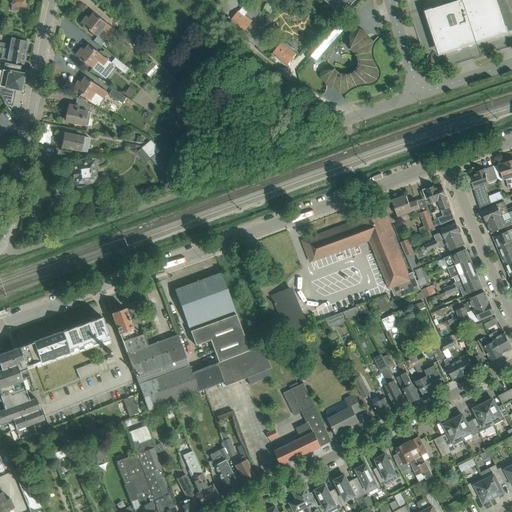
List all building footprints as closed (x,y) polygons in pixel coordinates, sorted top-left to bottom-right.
[(25,0),(12,0),(11,10),(18,11),(19,6),(24,7),(25,0)] [(324,0),(341,14),(355,0),(324,0)] [(476,42),(462,0),(459,0),(425,11),(437,47),(446,52),(476,42)] [(462,0),(476,42),(477,44),(477,42),(507,32),(506,29),(500,10),(511,6),(509,0),(462,0)] [(81,23),(89,29),(96,35),(101,28),(110,35),(115,30),(92,11),(88,17),(87,16),(81,23)] [(238,11),(237,13),(231,20),(244,31),(251,21),(238,11)] [(121,27),(117,31),(115,34),(121,40),(125,39),(132,46),(133,44),(136,47),(139,44),(136,42),(121,27)] [(334,70),(331,67),(326,67),(325,68),(324,68),(323,69),(322,70),(321,71),(320,72),(320,73),(320,75),(320,76),(320,77),(321,79),(322,80),(323,81),(324,82),(325,83),(325,84),(326,85),(336,86),(335,87),(335,88),(335,89),(335,90),(336,91),(336,92),(337,93),(338,93),(339,94),(340,94),(341,94),(342,94),(343,94),(344,94),(345,93),(347,91),(350,89),(353,88),(355,86),(358,85),(361,85),(364,84),(367,84),(368,84),(370,84),(372,83),(373,83),(374,82),(375,81),(376,80),(377,79),(378,78),(378,77),(378,76),(379,75),(379,74),(379,73),(379,72),(379,71),(378,70),(378,69),(378,68),(376,65),(374,63),(373,60),(373,58),(372,56),(372,54),(372,53),(372,51),(372,49),(368,48),(368,46),(369,44),(369,42),(369,40),(368,38),(368,37),(367,35),(367,34),(366,33),(366,32),(364,31),(363,30),(361,29),(360,29),(359,29),(358,29),(357,29),(356,29),(354,29),(353,29),(352,30),(350,31),(349,32),(349,33),(348,33),(348,34),(347,35),(347,36),(346,37),(346,38),(346,39),(346,40),(346,41),(346,42),(347,47),(347,50),(355,53),(358,59),(358,65),(358,69),(355,73),(350,76),(344,76),(338,74),(334,70)] [(101,47),(105,41),(98,35),(94,41),(101,47)] [(0,42),(0,47),(25,52),(27,41),(11,38),(9,47),(5,46),(6,43),(0,42)] [(283,41),(279,46),(272,54),(287,65),(292,59),(294,60),(299,55),(297,53),(297,52),(283,41)] [(82,48),(76,55),(84,61),(91,67),(93,68),(99,61),(106,67),(110,61),(95,49),(87,43),(83,49),(82,48)] [(0,53),(2,54),(1,59),(6,60),(23,63),(25,52),(0,47),(0,53)] [(111,63),(120,69),(125,73),(129,69),(115,58),(111,63)] [(0,95),(6,105),(12,106),(15,90),(21,92),(25,73),(19,72),(21,66),(5,63),(0,84),(0,95)] [(73,88),(82,94),(89,99),(94,92),(103,98),(108,92),(84,76),(80,81),(78,80),(73,88)] [(123,103),(127,97),(114,89),(110,94),(123,103)] [(67,121),(76,123),(88,126),(91,112),(80,109),(80,107),(70,105),(67,121)] [(124,124),(116,119),(114,124),(117,126),(119,129),(118,134),(124,135),(126,128),(124,124)] [(61,150),(71,152),(71,149),(80,151),(83,137),(64,133),(61,150)] [(151,140),(146,144),(155,155),(160,151),(151,140)] [(155,155),(146,144),(141,147),(151,158),(155,155)] [(136,152),(139,155),(145,163),(151,158),(141,147),(136,152)] [(159,160),(154,163),(157,166),(162,173),(167,169),(161,162),(159,160)] [(94,161),(83,162),(73,164),(76,185),(97,182),(94,161)] [(493,166),(498,182),(509,178),(511,185),(511,188),(511,189),(511,192),(511,169),(509,161),(493,166)] [(476,174),(469,176),(480,208),(481,208),(491,204),(504,198),(502,191),(488,197),(484,185),(489,183),(488,183),(497,180),(498,182),(493,166),(476,172),(476,174)] [(454,219),(442,185),(438,187),(437,186),(436,186),(436,187),(435,188),(435,185),(423,190),(426,199),(429,198),(431,203),(438,200),(444,215),(438,218),(439,219),(441,224),(454,219)] [(392,201),(395,210),(397,216),(419,208),(417,201),(409,204),(406,196),(392,201)] [(503,201),(481,211),(486,222),(502,215),(508,213),(507,209),(503,201)] [(421,233),(433,228),(431,222),(427,211),(420,214),(424,226),(419,228),(421,233)] [(303,241),(310,261),(370,239),(390,288),(391,288),(396,299),(420,289),(411,268),(405,270),(391,236),(393,236),(386,217),(379,220),(376,212),(361,217),(362,219),(303,241)] [(502,215),(486,222),(491,233),(511,224),(511,223),(510,218),(504,220),(502,215)] [(439,219),(431,222),(433,228),(441,224),(439,219)] [(434,235),(436,240),(437,243),(460,234),(460,233),(455,222),(439,228),(441,232),(434,235)] [(511,228),(493,237),(497,247),(511,240),(511,228)] [(436,240),(430,242),(432,248),(438,246),(439,248),(446,246),(447,248),(449,251),(464,245),(460,234),(437,243),(436,240)] [(408,239),(400,242),(406,256),(413,253),(408,239)] [(511,240),(497,247),(502,257),(511,252),(511,240)] [(432,248),(430,242),(424,245),(425,245),(425,248),(426,248),(427,251),(432,248)] [(466,249),(443,258),(448,269),(454,266),(453,264),(455,263),(455,265),(470,258),(466,249)] [(511,252),(502,257),(506,266),(511,263),(511,252)] [(454,266),(448,269),(451,278),(474,268),(470,258),(455,265),(455,263),(453,264),(454,266)] [(418,280),(417,280),(417,281),(427,276),(423,267),(414,271),(418,280)] [(455,284),(449,287),(451,293),(457,290),(456,289),(462,286),(461,284),(463,283),(463,284),(478,278),(474,268),(451,278),(452,278),(454,277),(456,282),(454,283),(455,284)] [(221,273),(198,281),(175,290),(195,345),(211,339),(220,362),(250,349),(241,327),(240,327),(221,273)] [(427,276),(417,281),(421,290),(432,285),(431,286),(427,276)] [(456,289),(457,290),(460,289),(463,296),(482,288),(478,278),(463,284),(463,283),(461,284),(462,286),(456,289)] [(432,285),(421,290),(424,298),(435,293),(432,285)] [(443,289),(445,293),(446,295),(451,293),(449,287),(443,289)] [(308,325),(293,288),(271,297),(286,334),(308,325)] [(464,307),(456,311),(458,316),(467,312),(467,313),(489,303),(484,292),(469,298),(470,301),(463,304),(464,307)] [(377,300),(381,312),(389,309),(385,297),(377,300)] [(422,301),(417,303),(421,311),(425,309),(422,301)] [(458,316),(451,318),(454,325),(469,318),(469,320),(477,317),(479,321),(494,314),(490,302),(489,303),(467,313),(467,312),(458,316)] [(125,308),(111,313),(119,333),(123,342),(139,336),(138,332),(126,336),(124,331),(132,328),(125,308)] [(342,313),(326,319),(329,328),(345,321),(342,313)] [(365,323),(371,320),(369,315),(363,318),(365,323)] [(393,315),(382,320),(387,331),(393,328),(390,323),(396,321),(393,315)] [(104,316),(35,341),(33,342),(40,360),(48,357),(49,358),(55,356),(54,354),(62,351),(63,353),(69,351),(68,349),(69,349),(76,346),(77,348),(83,346),(82,344),(90,341),(91,343),(97,341),(96,339),(104,336),(105,338),(111,335),(104,316)] [(499,323),(496,317),(491,320),(493,326),(499,323)] [(154,322),(151,323),(150,322),(144,324),(147,332),(156,329),(154,322)] [(497,331),(489,335),(491,340),(493,339),(502,356),(502,355),(501,353),(511,348),(504,333),(499,336),(497,331)] [(143,334),(139,336),(123,342),(136,376),(186,357),(177,335),(148,346),(143,334)] [(262,343),(268,357),(283,351),(278,337),(262,343)] [(478,341),(481,346),(485,355),(487,354),(491,361),(502,356),(493,339),(491,340),(492,342),(487,344),(484,338),(478,341)] [(452,339),(447,342),(449,347),(455,345),(452,339)] [(0,396),(4,409),(0,410),(0,423),(12,419),(19,439),(36,433),(33,425),(44,421),(36,398),(29,400),(19,372),(27,369),(25,366),(31,364),(31,362),(38,359),(39,361),(40,361),(40,360),(33,342),(18,347),(0,353),(0,396)] [(449,347),(447,342),(441,345),(444,350),(449,347)] [(220,362),(215,363),(222,382),(224,382),(225,386),(247,378),(269,369),(270,368),(261,345),(250,349),(220,362)] [(432,351),(437,362),(444,359),(438,348),(432,351)] [(473,358),(474,359),(478,368),(484,365),(479,355),(478,355),(476,351),(472,353),(474,357),(473,358)] [(417,357),(414,352),(407,355),(410,359),(404,362),(408,369),(414,367),(418,374),(414,376),(414,378),(423,396),(434,391),(426,376),(425,375),(427,374),(426,372),(425,372),(423,368),(420,363),(419,363),(417,357)] [(422,354),(417,357),(419,363),(420,363),(421,362),(425,360),(422,354)] [(381,355),(373,358),(380,372),(388,368),(387,367),(382,358),(381,355)] [(467,355),(456,361),(464,375),(475,370),(467,355)] [(444,361),(446,366),(453,381),(464,375),(456,361),(455,361),(453,356),(444,361)] [(186,357),(136,376),(136,377),(144,400),(146,404),(148,410),(199,392),(222,382),(215,363),(192,373),(186,357)] [(103,359),(76,369),(80,380),(107,369),(103,359)] [(445,385),(438,370),(434,363),(423,368),(425,372),(426,372),(427,374),(425,375),(426,376),(434,391),(445,385)] [(269,369),(247,378),(250,385),(272,377),(269,369)] [(399,383),(405,394),(410,403),(420,398),(407,372),(400,376),(403,381),(399,383)] [(360,376),(354,379),(363,398),(369,395),(360,376)] [(396,410),(406,405),(391,376),(385,379),(393,394),(389,396),(396,410)] [(301,438),(300,438),(307,453),(332,441),(304,383),(283,393),(294,416),(302,412),(307,422),(296,428),(301,438)] [(502,404),(503,405),(511,400),(511,388),(498,396),(502,404)] [(334,428),(333,429),(334,430),(335,430),(337,435),(347,430),(346,428),(358,422),(354,413),(362,409),(354,395),(346,400),(350,408),(329,419),(334,428)] [(135,397),(123,401),(129,417),(141,412),(139,407),(138,402),(135,397)] [(373,404),(376,410),(380,418),(391,413),(390,409),(391,408),(387,400),(385,401),(384,398),(379,401),(377,397),(371,400),(374,404),(373,404)] [(488,403),(484,405),(494,425),(509,417),(503,405),(502,404),(497,407),(493,399),(488,402),(488,403)] [(478,417),(472,420),(479,433),(494,425),(484,405),(479,408),(478,406),(473,409),(478,417)] [(199,428),(211,425),(209,416),(200,418),(199,414),(196,414),(199,428)] [(458,419),(454,421),(464,440),(462,437),(471,432),(473,436),(479,433),(472,420),(467,423),(462,415),(457,417),(458,419)] [(447,433),(442,435),(450,452),(456,450),(454,445),(464,440),(454,421),(449,423),(448,422),(443,424),(447,433)] [(162,467),(161,468),(159,462),(158,461),(156,454),(150,437),(146,425),(127,432),(136,454),(150,488),(154,500),(156,504),(157,503),(160,511),(176,511),(170,494),(170,493),(168,488),(169,487),(162,467)] [(266,434),(269,440),(278,436),(275,430),(266,434)] [(224,432),(220,434),(228,458),(235,455),(229,439),(227,439),(224,432)] [(450,452),(442,435),(434,439),(443,457),(450,452)] [(429,458),(418,437),(407,443),(423,472),(423,473),(424,475),(427,483),(434,479),(424,460),(429,458)] [(275,451),(277,456),(282,465),(307,453),(300,438),(275,451)] [(407,443),(396,448),(404,463),(399,466),(402,472),(412,467),(416,475),(422,472),(424,475),(423,473),(423,472),(407,443)] [(67,448),(61,450),(51,453),(54,461),(64,458),(70,456),(67,448)] [(223,448),(220,450),(225,460),(228,459),(223,448)] [(488,450),(491,456),(496,453),(493,448),(488,450)] [(98,450),(91,453),(95,463),(102,461),(98,450)] [(210,450),(204,453),(209,467),(215,464),(210,450)] [(162,451),(156,454),(158,461),(159,462),(166,458),(162,451)] [(195,460),(191,451),(182,455),(189,469),(188,470),(192,478),(198,493),(194,495),(202,510),(211,505),(203,490),(204,490),(199,479),(197,475),(195,465),(195,460)] [(192,451),(191,451),(195,460),(195,465),(197,475),(199,479),(204,490),(203,490),(211,505),(220,500),(212,486),(209,487),(202,473),(192,451)] [(150,488),(136,454),(116,461),(124,485),(131,482),(137,499),(139,504),(140,507),(141,511),(155,511),(153,508),(155,507),(152,501),(154,500),(150,488)] [(373,469),(382,486),(397,478),(391,467),(394,465),(390,459),(388,460),(385,454),(375,459),(380,469),(375,472),(373,469)] [(236,459),(238,464),(235,465),(246,487),(257,481),(246,460),(245,460),(243,456),(236,459)] [(472,458),(457,466),(460,472),(475,464),(472,458)] [(225,460),(216,465),(220,474),(219,475),(222,480),(225,486),(230,495),(239,490),(231,476),(233,475),(228,466),(225,460)] [(511,461),(497,469),(504,482),(509,479),(511,484),(511,461)] [(361,479),(355,482),(363,496),(378,488),(366,464),(356,469),(361,479)] [(495,465),(480,473),(482,477),(492,496),(497,494),(498,496),(503,493),(499,485),(504,482),(497,469),(495,465)] [(25,466),(13,470),(16,476),(27,472),(25,466)] [(18,482),(30,478),(27,472),(16,476),(18,482)] [(194,492),(185,474),(177,479),(187,498),(179,503),(184,511),(198,511),(200,511),(193,496),(193,493),(194,492)] [(344,475),(334,480),(345,501),(354,496),(356,499),(363,496),(355,482),(354,479),(353,479),(355,482),(349,485),(344,475)] [(492,496),(482,477),(467,485),(474,498),(479,495),(483,503),(489,500),(488,499),(492,496)] [(32,484),(30,478),(18,482),(21,488),(32,484)] [(21,488),(23,494),(34,489),(32,484),(21,488)] [(325,485),(315,490),(318,496),(316,497),(319,504),(322,502),(326,511),(331,511),(343,506),(334,489),(335,492),(330,495),(325,485)] [(0,511),(4,511),(14,507),(10,498),(5,500),(0,487),(0,511)] [(319,511),(305,487),(294,493),(297,499),(290,503),(294,511),(296,511),(302,509),(304,511),(319,511)] [(23,494),(25,500),(37,495),(34,489),(23,494)] [(426,495),(430,504),(421,509),(422,511),(442,511),(432,492),(426,495)] [(25,500),(28,506),(39,501),(37,495),(25,500)] [(137,499),(131,502),(133,509),(140,507),(139,504),(137,499)] [(39,501),(28,506),(30,511),(42,507),(39,501)]
